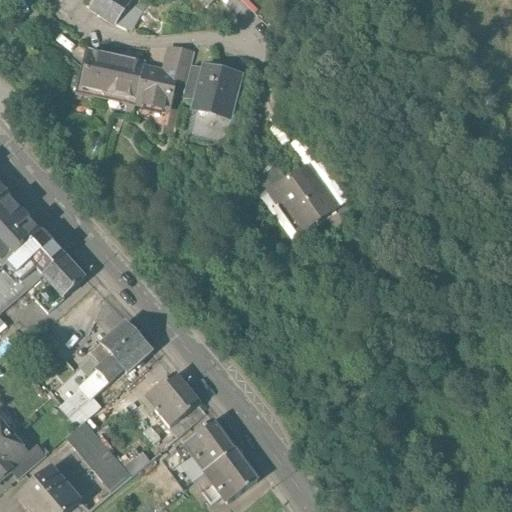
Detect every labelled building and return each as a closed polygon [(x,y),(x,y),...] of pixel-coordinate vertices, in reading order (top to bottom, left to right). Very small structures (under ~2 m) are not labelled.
[(129,9),(116,0),(106,0),(92,22),(115,38),(119,34),(130,16),(133,12),(129,9)] [(116,0),(129,9),(135,0),(116,0)] [(210,0),(191,0),(211,20),(220,10),(210,0)] [(229,0),(210,0),(220,10),(230,1),(229,0)] [(130,16),(119,34),(133,43),(140,32),(134,28),(139,22),(130,16)] [(167,59),(163,80),(189,86),(191,79),(194,65),(167,59)] [(144,75),(91,63),(82,100),(129,111),(136,112),(144,77),(144,75)] [(162,82),(144,77),(136,112),(134,119),(170,127),(177,95),(187,98),(189,86),(163,80),(162,82)] [(194,115),(202,82),(191,79),(189,86),(187,98),(183,113),(194,115)] [(242,88),(202,79),(202,82),(194,115),(191,127),(231,136),(242,88)] [(262,171),(247,170),(246,191),(261,191),(262,171)] [(320,208),(305,184),(263,212),(293,257),(328,234),(314,212),(320,208)] [(41,240),(7,203),(0,209),(0,278),(7,272),(41,240)] [(41,240),(7,272),(20,287),(30,278),(37,286),(62,262),(41,240)] [(85,286),(62,262),(37,286),(60,310),(85,286)] [(0,278),(0,319),(37,286),(30,278),(20,287),(7,272),(0,278)] [(147,352),(126,328),(91,359),(101,371),(97,375),(108,387),(132,366),(136,370),(150,357),(146,353),(147,352)] [(198,409),(174,380),(146,403),(170,432),(198,409)] [(183,447),(204,477),(234,455),(213,426),(183,447)] [(0,447),(10,439),(0,427),(0,447)] [(0,484),(29,460),(10,439),(0,447),(0,484)] [(256,486),(234,455),(204,477),(227,508),(256,486)] [(75,511),(82,507),(52,472),(17,502),(25,511),(75,511)]
